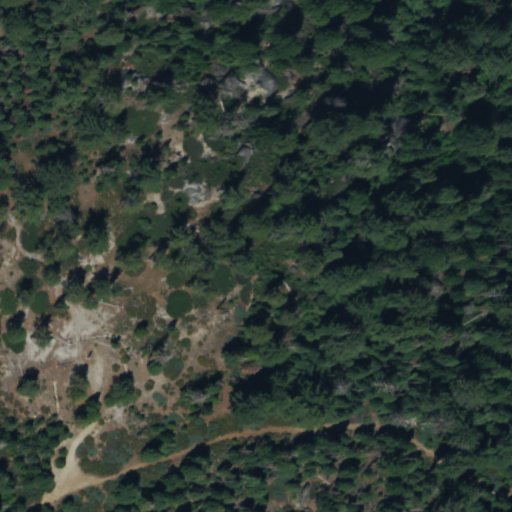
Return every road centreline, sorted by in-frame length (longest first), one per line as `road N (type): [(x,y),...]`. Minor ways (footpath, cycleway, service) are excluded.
road 1 (track): [(511,490),(388,427),(352,425),(213,441),(27,511)]
road 2 (track): [(62,496),(98,415),(102,385),(96,350),(75,311)]
